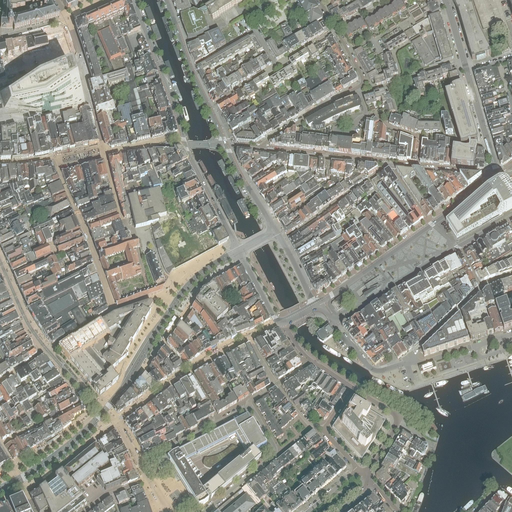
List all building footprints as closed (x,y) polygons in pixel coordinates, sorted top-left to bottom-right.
[(2,0),(2,1),(3,1),(3,2),(2,20),(1,20),(1,28),(10,28),(11,28),(13,28),(12,26),(13,26),(12,21),(11,21),(11,17),(17,17),(17,12),(11,11),(12,9),(17,10),(17,9),(25,7),(24,3),(47,0),(2,0)] [(60,0),(67,11),(77,6),(73,0),(60,0)] [(186,0),(172,0),(173,1),(172,2),(173,3),(174,3),(175,6),(175,7),(174,8),(175,8),(176,8),(178,13),(177,14),(178,15),(180,14),(181,17),(182,17),(192,13),(186,0)] [(219,0),(220,1),(214,5),(213,2),(205,7),(207,11),(208,12),(212,19),(219,15),(238,3),(242,0),(219,0)] [(311,26),(323,19),(319,12),(312,0),(296,0),(300,6),(298,7),(296,8),(295,10),(296,12),(298,12),(299,11),(302,10),(305,17),(306,17),(311,26)] [(368,7),(363,0),(357,0),(358,1),(363,9),(368,7)] [(365,22),(369,30),(374,27),(374,28),(383,23),(383,22),(391,17),(392,18),(397,15),(396,14),(400,11),(401,12),(406,9),(403,4),(401,2),(400,0),(401,1),(365,22)] [(425,0),(429,5),(427,6),(433,16),(440,12),(435,2),(437,1),(436,0),(425,0)] [(471,0),(481,31),(482,34),(511,25),(511,24),(511,7),(511,6),(509,0),(471,0)] [(126,1),(121,3),(124,11),(131,8),(129,2),(128,2),(127,2),(126,1)] [(359,12),(363,9),(358,1),(354,4),(359,12)] [(456,6),(464,33),(479,29),(472,7),(470,2),(469,2),(456,6)] [(15,31),(30,27),(44,23),(60,18),(59,16),(58,15),(52,3),(51,4),(46,7),(45,7),(44,7),(44,8),(45,9),(46,11),(36,14),(35,10),(30,11),(30,12),(28,13),(29,16),(16,20),(12,21),(13,26),(12,26),(13,28),(13,29),(14,31),(15,31)] [(120,20),(123,15),(124,14),(123,13),(124,12),(124,11),(121,3),(114,6),(117,11),(116,12),(116,13),(113,14),(117,24),(120,22),(120,20)] [(143,7),(149,23),(155,21),(149,4),(143,7)] [(354,15),(359,12),(354,4),(349,7),(354,15)] [(408,10),(409,13),(419,7),(417,4),(408,10)] [(331,14),(339,10),(336,5),(332,7),(328,9),(331,14)] [(115,24),(117,24),(113,14),(116,13),(116,12),(117,11),(114,6),(109,9),(113,20),(115,24)] [(349,7),(345,9),(344,9),(349,17),(354,15),(349,7)] [(113,20),(109,9),(102,12),(105,18),(104,18),(105,21),(106,21),(107,22),(111,21),(113,20)] [(349,17),(344,9),(340,12),(344,20),(349,17)] [(414,20),(422,15),(423,14),(420,9),(410,14),(414,20)] [(344,20),(340,12),(339,10),(331,14),(334,20),(335,19),(336,21),(340,19),(341,21),(344,20)] [(192,13),(182,17),(181,17),(181,18),(181,19),(182,26),(183,28),(184,28),(188,39),(190,39),(190,40),(192,40),(192,39),(196,39),(209,32),(206,21),(204,16),(201,15),(205,14),(208,12),(207,11),(204,12),(199,14),(194,12),(192,13)] [(112,25),(111,21),(107,22),(106,21),(105,21),(104,18),(105,18),(102,12),(91,16),(93,22),(94,22),(95,26),(112,71),(113,73),(114,75),(126,71),(126,70),(122,56),(124,56),(125,55),(123,51),(127,49),(122,39),(117,41),(116,38),(118,37),(118,38),(121,37),(118,31),(117,27),(115,28),(113,25),(112,25)] [(128,21),(135,18),(133,12),(124,15),(127,21),(128,21)] [(409,39),(409,40),(414,47),(416,52),(420,59),(423,63),(425,66),(426,67),(443,62),(452,60),(453,59),(452,55),(451,53),(450,49),(449,45),(446,36),(445,31),(442,24),(442,21),(440,15),(430,17),(429,18),(425,20),(424,19),(416,23),(417,25),(412,28),(411,29),(405,33),(409,39)] [(85,25),(86,28),(94,25),(95,26),(94,22),(93,22),(91,16),(82,21),(84,26),(85,25)] [(171,42),(175,41),(165,16),(161,17),(171,42)] [(135,18),(128,21),(127,21),(126,22),(118,25),(120,30),(138,24),(137,21),(135,18)] [(327,29),(329,28),(323,19),(320,21),(322,24),(319,25),(324,33),(328,31),(327,29)] [(344,31),(348,39),(353,36),(352,35),(361,30),(361,31),(366,28),(364,24),(362,20),(362,21),(361,19),(361,20),(343,30),(344,31)] [(74,26),(77,34),(85,31),(87,30),(86,28),(85,25),(84,26),(82,21),(75,23),(76,24),(75,25),(74,26)] [(298,29),(301,34),(307,43),(312,40),(306,31),(304,32),(298,23),(295,25),(298,29)] [(130,33),(140,29),(139,26),(138,24),(120,30),(122,36),(130,33)] [(156,24),(151,26),(156,40),(161,38),(156,24)] [(236,32),(231,24),(227,27),(234,39),(238,36),(236,32)] [(319,25),(318,24),(311,28),(317,37),(324,33),(319,25)] [(286,25),(280,28),(285,38),(282,40),(283,41),(293,36),(286,25)] [(226,27),(223,29),(230,41),(234,39),(227,27),(226,27)] [(317,37),(311,28),(306,31),(312,40),(317,37)] [(223,29),(219,31),(226,43),(230,41),(223,29)] [(464,33),(472,60),(476,59),(477,61),(485,59),(485,56),(491,55),(479,29),(464,33)] [(273,34),(277,41),(284,36),(280,30),(273,34)] [(25,40),(5,44),(11,71),(13,79),(33,73),(52,64),(72,56),(64,33),(64,31),(45,36),(48,47),(50,53),(29,58),(27,51),(25,40)] [(212,34),(198,40),(198,42),(189,45),(188,46),(188,45),(188,47),(189,47),(190,51),(191,54),(190,54),(191,55),(191,56),(194,54),(200,51),(201,50),(202,52),(205,51),(204,49),(202,50),(201,48),(205,46),(206,48),(212,44),(215,50),(226,44),(223,38),(219,31),(212,34)] [(99,51),(101,50),(98,44),(94,32),(93,32),(97,44),(96,44),(99,51)] [(408,40),(407,40),(403,33),(384,44),(389,52),(408,40)] [(307,43),(301,34),(295,37),(300,47),(307,43)] [(79,38),(81,44),(90,41),(88,35),(79,38)] [(33,38),(24,40),(25,40),(27,51),(48,47),(45,36),(33,38)] [(254,36),(249,39),(253,46),(257,53),(260,52),(263,50),(254,36)] [(314,47),(317,53),(323,49),(320,45),(327,41),(331,49),(338,45),(332,36),(321,42),(321,43),(314,47)] [(133,53),(127,37),(124,37),(131,54),(133,53)] [(295,37),(288,41),(294,51),(300,47),(295,37)] [(210,71),(253,46),(249,39),(249,38),(197,68),(198,70),(197,70),(202,81),(207,78),(205,74),(210,71)] [(146,46),(145,43),(144,40),(138,42),(140,48),(146,46)] [(81,44),(83,50),(92,46),(91,45),(90,41),(81,44)] [(267,44),(273,56),(278,53),(272,41),(267,44)] [(294,51),(288,41),(283,44),(289,54),(294,51)] [(162,43),(158,45),(163,60),(167,59),(162,43)] [(178,61),(182,60),(176,44),(172,45),(178,61)] [(216,51),(215,50),(212,44),(206,48),(205,48),(209,55),(216,51)] [(334,55),(341,51),(338,45),(331,49),(334,55)] [(83,51),(84,55),(94,52),(92,46),(83,50),(83,51)] [(142,54),(148,51),(146,46),(140,48),(141,51),(142,54)] [(314,46),(307,51),(312,59),(319,55),(317,53),(314,47),(314,46)] [(357,58),(365,53),(362,49),(366,47),(365,46),(362,48),(354,52),(357,58)] [(277,61),(287,55),(284,49),(278,53),(273,56),(276,59),(277,61)] [(334,55),(331,49),(324,53),(328,58),(334,55)] [(135,69),(152,62),(150,57),(144,59),(142,54),(141,51),(133,54),(134,59),(133,59),(135,63),(137,62),(138,63),(133,65),(134,66),(132,66),(133,68),(134,68),(134,69),(135,69)] [(144,59),(150,57),(151,57),(148,51),(142,54),(144,59)] [(194,54),(198,61),(203,58),(200,54),(201,53),(200,51),(194,54)] [(337,60),(344,56),(341,51),(334,55),(337,60)] [(84,55),(86,60),(95,57),(94,52),(84,55)] [(111,71),(102,52),(100,53),(107,71),(105,72),(106,76),(113,73),(112,71),(111,71)] [(252,52),(246,55),(250,63),(256,74),(261,71),(256,62),(253,57),(254,56),(257,55),(255,52),(253,53),(252,52)] [(260,59),(266,68),(271,64),(272,64),(271,64),(270,62),(268,60),(269,59),(268,59),(267,57),(264,58),(260,52),(257,53),(260,59)] [(357,58),(360,63),(368,59),(365,53),(357,58)] [(396,69),(393,61),(391,54),(384,56),(383,54),(380,55),(381,57),(383,56),(386,67),(387,67),(388,71),(396,69)] [(125,55),(124,56),(122,56),(126,70),(131,68),(128,55),(125,56),(125,55)] [(245,67),(251,77),(256,74),(250,63),(246,55),(245,56),(250,63),(245,67)] [(334,55),(328,58),(331,64),(337,60),(334,55)] [(340,66),(347,62),(344,56),(337,60),(340,66)] [(86,60),(87,65),(97,62),(95,57),(86,60)] [(234,76),(240,84),(247,79),(241,69),(238,65),(242,63),(240,59),(232,64),(235,68),(234,68),(231,64),(227,67),(229,71),(230,70),(231,73),(235,71),(237,75),(234,76)] [(266,68),(260,59),(256,62),(261,71),(266,68)] [(364,69),(371,65),(368,59),(360,63),(364,69)] [(169,60),(164,62),(170,78),(175,77),(169,60)] [(337,60),(331,64),(334,69),(340,66),(337,60)] [(87,65),(89,71),(99,68),(97,62),(87,65)] [(137,73),(154,67),(152,62),(135,69),(136,72),(137,72),(137,73)] [(343,71),(350,67),(347,62),(340,66),(343,71)] [(186,82),(190,81),(183,63),(179,64),(183,74),(186,82)] [(374,70),(371,65),(364,69),(367,75),(374,70)] [(292,66),(288,69),(285,71),(290,78),(293,76),(297,83),(301,81),(304,79),(302,74),(298,76),(297,74),(292,66),(292,67),(292,66)] [(334,69),(337,75),(343,71),(340,66),(334,69)] [(245,67),(241,69),(247,79),(251,77),(245,67),(244,67),(245,67)] [(457,72),(456,72),(455,70),(452,71),(451,67),(450,67),(419,75),(420,76),(417,77),(418,80),(415,81),(414,82),(417,92),(424,89),(423,85),(428,83),(428,82),(443,78),(443,77),(448,75),(449,81),(450,80),(459,78),(457,72)] [(100,73),(99,68),(89,71),(91,76),(100,73)] [(129,82),(135,81),(131,68),(126,70),(126,71),(129,82)] [(145,75),(146,78),(156,74),(154,68),(135,75),(136,78),(145,75)] [(491,68),(486,69),(489,79),(491,86),(503,83),(502,80),(495,82),(491,69),(491,68)] [(396,75),(397,74),(396,69),(388,71),(383,73),(384,75),(378,77),(374,80),(375,85),(376,86),(392,81),(391,80),(394,79),(393,76),(396,75)] [(222,84),(227,92),(231,89),(226,81),(224,76),(226,75),(224,72),(223,72),(222,70),(217,73),(218,75),(217,75),(219,79),(222,84)] [(374,70),(367,75),(370,81),(371,80),(371,82),(374,80),(378,77),(378,76),(379,76),(376,70),(375,71),(374,70)] [(5,76),(0,77),(0,83),(10,81),(13,79),(11,71),(4,72),(5,76)] [(88,83),(91,95),(93,94),(99,93),(107,91),(105,83),(107,83),(108,86),(124,81),(125,84),(129,82),(126,71),(114,75),(102,79),(92,82),(92,81),(88,83)] [(213,84),(215,83),(216,82),(215,81),(217,80),(214,76),(213,76),(210,71),(205,74),(207,78),(208,77),(208,79),(203,82),(206,88),(213,84)] [(282,73),(286,81),(290,78),(285,71),(282,73)] [(343,71),(337,75),(341,82),(344,80),(342,76),(345,75),(343,71)] [(322,72),(317,75),(331,97),(335,94),(329,84),(327,80),(322,72)] [(352,84),(358,80),(353,72),(348,75),(350,78),(340,84),(343,89),(352,84)] [(92,82),(102,79),(100,73),(91,76),(92,81),(92,82)] [(276,76),(281,84),(286,81),(282,73),(276,76)] [(157,74),(156,74),(146,78),(144,78),(146,83),(147,85),(153,83),(154,85),(160,83),(157,74)] [(331,97),(317,75),(313,77),(326,100),(331,97)] [(234,76),(230,79),(236,87),(240,84),(234,76)] [(269,80),(269,81),(274,88),(281,84),(276,76),(269,80)] [(26,81),(0,92),(5,108),(14,109),(28,111),(45,114),(86,105),(80,82),(38,77),(26,81)] [(326,100),(313,77),(308,80),(321,103),(326,100)] [(218,87),(223,94),(227,92),(222,84),(219,79),(217,80),(215,81),(216,82),(215,83),(218,87)] [(231,89),(236,87),(230,79),(226,81),(231,89)] [(321,103),(308,80),(304,83),(311,95),(316,105),(321,103)] [(133,117),(133,119),(145,116),(146,116),(151,115),(151,112),(146,99),(151,97),(151,96),(158,94),(157,90),(158,89),(159,89),(160,88),(160,87),(161,86),(160,86),(159,87),(158,84),(160,84),(159,83),(160,83),(154,85),(154,86),(148,88),(148,87),(138,90),(135,81),(129,82),(125,84),(124,84),(130,107),(131,111),(133,117)] [(176,81),(171,83),(177,99),(182,97),(176,81)] [(479,90),(486,88),(485,82),(477,84),(479,90)] [(216,91),(215,92),(219,99),(224,95),(223,94),(218,87),(215,83),(213,84),(216,91)] [(259,92),(257,88),(254,83),(249,86),(255,95),(257,93),(262,101),(263,101),(265,100),(263,98),(259,92)] [(304,83),(298,87),(298,88),(310,109),(311,109),(316,106),(316,105),(311,95),(304,83)] [(216,91),(213,84),(206,88),(210,94),(215,92),(216,91)] [(469,110),(461,85),(454,87),(450,90),(450,91),(445,93),(452,116),(452,115),(453,117),(453,118),(460,143),(467,144),(469,144),(470,143),(478,141),(469,112),(468,113),(468,111),(469,110)] [(243,89),(249,98),(250,100),(256,96),(255,95),(249,86),(243,89)] [(479,90),(480,96),(495,91),(494,88),(491,89),(490,86),(486,88),(479,90)] [(298,88),(293,91),(294,93),(305,112),(310,109),(298,88)] [(195,106),(199,104),(193,89),(189,91),(195,106)] [(240,91),(245,100),(249,98),(243,89),(240,91)] [(425,89),(424,89),(417,92),(418,97),(427,95),(425,89)] [(480,96),(482,101),(506,94),(497,96),(496,94),(505,91),(504,89),(495,91),(480,96)] [(272,92),(263,98),(265,100),(276,93),(274,90),(271,91),(272,92)] [(384,104),(384,106),(393,103),(390,96),(389,94),(386,95),(385,91),(383,90),(374,93),(376,101),(381,99),(383,105),(384,104)] [(107,98),(109,97),(107,91),(99,93),(93,94),(93,96),(91,96),(93,102),(107,98)] [(246,105),(247,104),(245,100),(240,91),(235,94),(240,102),(243,101),(246,105)] [(294,93),(293,91),(286,95),(280,99),(277,95),(255,108),(257,112),(254,114),(266,135),(267,135),(272,132),(265,121),(266,120),(265,117),(267,115),(268,116),(269,116),(270,119),(269,120),(270,123),(276,120),(280,127),(286,123),(283,119),(278,112),(276,108),(278,107),(281,112),(292,106),(287,97),(294,93)] [(219,99),(215,92),(210,94),(212,97),(210,98),(212,103),(219,99)] [(151,96),(151,97),(152,97),(152,98),(153,98),(153,100),(156,106),(166,102),(163,93),(163,94),(162,94),(161,93),(158,94),(151,96)] [(294,93),(287,97),(292,106),(299,116),(305,112),(294,93)] [(240,102),(235,94),(231,97),(227,99),(231,105),(232,106),(233,106),(233,107),(236,105),(237,106),(241,104),(240,102)] [(482,101),(484,107),(508,100),(506,94),(482,101)] [(109,97),(107,98),(93,102),(95,109),(113,104),(113,101),(110,102),(109,97)] [(363,110),(359,98),(351,101),(345,103),(350,115),(355,113),(363,110)] [(231,105),(227,99),(223,102),(229,111),(230,112),(234,109),(232,106),(231,105)] [(509,104),(508,100),(484,107),(486,115),(508,108),(507,104),(509,104)] [(159,113),(164,112),(170,110),(169,108),(166,102),(156,106),(159,113)] [(223,102),(217,106),(219,109),(220,109),(223,114),(229,111),(223,102)] [(350,115),(345,103),(343,104),(337,106),(332,109),(337,121),(342,118),(349,116),(350,115)] [(95,109),(97,117),(99,117),(98,114),(110,111),(115,110),(113,104),(95,109)] [(186,104),(180,106),(184,121),(191,120),(186,104)] [(240,115),(250,109),(247,104),(246,105),(235,111),(234,109),(230,112),(229,111),(223,114),(227,122),(238,116),(240,115)] [(281,112),(287,122),(299,116),(292,106),(281,112)] [(130,107),(118,110),(119,114),(121,113),(122,120),(121,120),(121,122),(114,124),(115,131),(123,129),(123,127),(126,126),(126,127),(132,126),(132,125),(132,124),(131,124),(130,120),(133,119),(133,117),(131,118),(129,111),(131,111),(130,107)] [(200,108),(195,110),(200,122),(205,121),(200,108)] [(257,112),(255,108),(247,113),(236,119),(234,120),(227,123),(230,128),(249,117),(254,114),(257,112)] [(486,115),(488,122),(510,116),(508,108),(486,115)] [(83,125),(85,131),(94,129),(89,109),(87,110),(84,111),(80,112),(83,125)] [(329,124),(333,123),(336,121),(337,121),(332,109),(329,110),(323,113),(318,115),(325,127),(329,124)] [(159,120),(161,125),(166,123),(166,122),(173,120),(170,110),(164,112),(159,113),(158,113),(159,120)] [(110,129),(114,128),(110,111),(98,114),(99,117),(97,117),(101,132),(103,132),(110,129)] [(70,129),(75,148),(82,146),(78,127),(74,113),(74,112),(66,114),(67,116),(70,129)] [(262,139),(267,136),(266,135),(254,114),(249,117),(252,122),(262,139)] [(325,127),(318,115),(316,116),(310,120),(306,122),(309,128),(310,127),(313,129),(317,129),(323,128),(325,127)] [(403,118),(392,115),(389,124),(400,127),(403,118)] [(451,126),(449,118),(448,115),(445,115),(443,115),(442,115),(442,119),(443,119),(444,122),(444,123),(445,129),(445,130),(446,133),(453,133),(451,127),(451,126)] [(505,126),(505,127),(509,126),(511,124),(511,115),(510,116),(488,122),(491,130),(505,126)] [(69,149),(75,148),(70,129),(67,116),(62,117),(64,123),(65,128),(69,147),(69,149)] [(133,119),(130,120),(131,124),(132,124),(132,125),(133,125),(134,128),(133,128),(134,130),(137,142),(142,141),(150,139),(149,138),(149,137),(146,124),(147,123),(146,116),(145,116),(133,119)] [(414,133),(417,123),(409,119),(410,118),(404,116),(403,118),(400,127),(414,133)] [(62,151),(61,149),(59,140),(57,140),(56,137),(56,136),(57,136),(56,127),(55,123),(56,123),(54,117),(46,119),(45,120),(46,124),(48,133),(49,136),(53,153),(62,151)] [(57,129),(59,138),(59,140),(61,149),(62,149),(62,151),(69,149),(69,147),(65,128),(63,128),(61,120),(61,119),(60,118),(59,117),(57,118),(56,119),(56,120),(56,121),(55,122),(56,123),(57,129)] [(233,134),(247,126),(246,125),(252,122),(249,117),(230,128),(233,134)] [(43,135),(44,134),(48,133),(46,124),(45,120),(45,119),(40,121),(41,127),(43,135)] [(361,139),(361,141),(360,144),(360,149),(372,150),(373,141),(374,133),(373,133),(373,128),(375,128),(375,125),(379,123),(376,119),(373,119),(370,121),(367,121),(365,139),(364,139),(363,139),(363,140),(361,139)] [(32,122),(27,124),(29,133),(34,131),(36,131),(35,128),(41,127),(40,121),(38,121),(38,120),(33,121),(33,122),(34,127),(33,127),(32,122)] [(162,134),(163,134),(161,125),(159,120),(147,123),(151,137),(152,138),(163,136),(162,134)] [(166,122),(166,123),(169,132),(170,134),(177,132),(174,123),(173,120),(166,122)] [(273,131),(280,127),(276,120),(270,123),(269,124),(273,131)] [(262,139),(252,122),(246,125),(247,126),(250,131),(251,133),(246,133),(246,136),(242,135),(236,139),(237,142),(239,142),(240,142),(254,144),(262,139)] [(419,124),(417,123),(414,133),(440,133),(440,124),(439,122),(436,122),(436,124),(419,124)] [(166,123),(161,125),(163,134),(164,135),(169,134),(169,132),(166,123)] [(0,146),(0,147),(1,160),(1,161),(10,160),(10,159),(12,159),(21,158),(21,157),(21,155),(20,153),(19,148),(19,145),(18,140),(16,126),(8,128),(0,129),(0,146)] [(137,142),(134,130),(131,131),(130,126),(126,127),(129,138),(130,142),(130,144),(137,142)] [(233,134),(236,139),(242,135),(250,131),(247,126),(233,134)] [(491,131),(492,137),(504,134),(504,133),(511,131),(509,126),(505,127),(502,128),(491,131)] [(35,128),(36,131),(35,131),(41,154),(43,154),(48,154),(44,138),(44,134),(43,135),(41,127),(35,128)] [(88,145),(84,127),(78,129),(82,146),(88,145)] [(97,142),(94,129),(85,131),(88,145),(97,143),(97,142)] [(103,132),(101,132),(102,137),(103,139),(104,141),(105,145),(109,144),(113,143),(113,142),(114,141),(110,129),(103,132)] [(40,154),(41,154),(35,131),(34,131),(29,133),(35,157),(36,156),(40,154)] [(329,152),(329,145),(330,138),(331,132),(328,131),(327,138),(323,137),(323,143),(322,151),(329,152)] [(511,131),(504,133),(504,134),(492,137),(494,142),(501,140),(507,139),(511,136),(511,135),(511,136),(511,131)] [(113,143),(109,144),(110,148),(111,148),(114,147),(122,145),(126,144),(127,144),(126,143),(124,136),(123,136),(122,132),(118,133),(119,136),(115,137),(115,141),(114,141),(113,142),(113,143)] [(285,135),(284,135),(283,136),(282,136),(282,137),(281,137),(280,138),(279,139),(279,138),(278,139),(278,143),(278,146),(283,147),(284,139),(290,140),(291,132),(285,135)] [(443,165),(449,166),(451,152),(448,152),(448,149),(451,148),(453,135),(446,133),(443,139),(446,140),(445,151),(443,165)] [(296,135),(295,140),(295,148),(301,149),(303,135),(300,134),(300,135),(296,135)] [(303,135),(301,149),(308,149),(309,136),(303,135)] [(413,144),(413,140),(401,135),(399,145),(399,147),(408,148),(407,151),(406,161),(411,161),(412,155),(412,148),(412,146),(413,144)] [(315,150),(316,140),(316,136),(309,136),(308,149),(315,150)] [(329,145),(352,148),(353,143),(360,144),(361,141),(360,141),(360,140),(358,139),(356,138),(353,139),(352,140),(352,141),(330,138),(329,145)] [(422,141),(422,142),(421,149),(427,150),(427,156),(426,163),(433,164),(434,150),(439,150),(445,151),(446,140),(443,139),(439,138),(435,138),(435,139),(435,143),(422,141)] [(21,159),(28,158),(27,154),(26,147),(25,143),(25,139),(18,140),(19,145),(19,148),(20,153),(21,155),(21,157),(21,158),(21,159)] [(284,139),(283,147),(295,148),(295,140),(290,140),(284,139)] [(507,140),(507,139),(501,140),(503,150),(510,161),(511,159),(511,151),(509,146),(507,140)] [(494,142),(496,149),(500,165),(503,166),(510,161),(503,150),(501,140),(494,142)] [(379,145),(379,142),(373,141),(372,150),(371,157),(383,158),(384,148),(380,148),(380,145),(379,145)] [(471,146),(470,143),(469,144),(470,146),(469,150),(466,150),(463,150),(460,149),(453,148),(451,166),(474,168),(475,159),(476,146),(472,146),(471,146)] [(351,154),(352,148),(329,145),(329,152),(351,154)] [(389,159),(396,160),(398,148),(394,147),(391,147),(390,148),(389,159)] [(371,157),(372,150),(360,149),(352,148),(351,154),(371,157)] [(407,151),(399,150),(398,149),(397,160),(402,160),(406,161),(407,151)] [(475,159),(485,160),(484,150),(477,149),(475,159)] [(152,165),(155,174),(156,175),(160,174),(159,172),(162,171),(162,170),(160,165),(159,165),(155,167),(154,164),(158,163),(153,151),(147,153),(152,165)] [(165,158),(162,151),(155,151),(159,161),(160,165),(162,170),(165,168),(167,172),(171,170),(165,158)] [(174,169),(175,168),(176,167),(168,151),(162,151),(165,158),(171,170),(174,169)] [(180,165),(173,151),(168,151),(176,167),(180,165)] [(173,151),(180,165),(186,162),(181,152),(173,151)] [(149,163),(146,153),(139,154),(144,167),(145,170),(148,179),(149,179),(153,189),(159,188),(161,188),(159,183),(158,184),(149,163)] [(261,154),(253,153),(252,158),(252,160),(255,160),(257,163),(262,161),(260,160),(261,154)] [(135,163),(133,154),(126,155),(127,165),(128,167),(129,167),(131,175),(138,173),(137,170),(135,163)] [(144,167),(139,154),(133,154),(135,163),(137,170),(138,173),(139,177),(135,179),(136,183),(141,182),(144,191),(153,189),(149,179),(148,179),(145,170),(144,167)] [(267,169),(278,162),(278,156),(261,154),(260,160),(262,161),(262,162),(267,169)] [(122,164),(120,156),(120,155),(113,157),(108,158),(110,166),(112,166),(118,164),(122,164)] [(127,165),(126,155),(121,156),(123,166),(124,167),(128,183),(134,182),(131,175),(129,167),(128,167),(127,165)] [(273,168),(275,172),(283,167),(287,165),(288,165),(289,158),(278,156),(278,162),(277,165),(273,168)] [(297,173),(299,179),(301,178),(305,183),(309,180),(305,176),(306,175),(303,170),(303,166),(301,165),(302,159),(295,159),(294,173),(297,173)] [(309,180),(312,178),(308,173),(308,170),(309,160),(302,159),(301,165),(303,166),(303,170),(306,175),(305,176),(309,180)] [(475,159),(474,168),(483,170),(485,160),(475,159)] [(95,165),(99,180),(101,186),(107,185),(108,183),(107,178),(103,163),(102,160),(95,162),(95,165)] [(225,176),(229,174),(222,160),(218,162),(225,176)] [(244,170),(245,170),(252,166),(257,164),(255,162),(252,164),(249,160),(248,160),(240,164),(244,170)] [(202,161),(199,163),(206,175),(209,174),(202,161)] [(191,170),(186,162),(180,165),(176,167),(175,168),(174,169),(175,172),(172,174),(174,179),(182,175),(182,174),(191,170)] [(54,170),(52,163),(42,165),(43,167),(43,170),(44,181),(45,187),(50,185),(59,182),(57,177),(56,174),(54,170)] [(337,177),(338,163),(332,163),(331,173),(330,181),(333,185),(337,183),(339,183),(339,179),(336,179),(333,178),(334,177),(336,177),(337,177)] [(345,179),(346,164),(338,163),(337,177),(336,177),(336,179),(339,179),(339,183),(340,183),(342,179),(345,179)] [(118,164),(112,166),(110,166),(115,186),(124,218),(125,219),(130,218),(128,210),(129,210),(127,206),(125,196),(122,183),(123,181),(122,178),(122,179),(121,174),(124,173),(123,170),(120,171),(119,168),(118,164)] [(257,164),(252,166),(245,170),(248,175),(256,170),(259,175),(263,172),(260,167),(259,167),(257,164)] [(353,165),(346,164),(345,179),(344,182),(349,179),(352,178),(351,177),(351,178),(350,177),(353,170),(353,165)] [(43,170),(43,167),(42,167),(42,165),(34,166),(35,177),(36,177),(37,182),(36,182),(37,190),(44,188),(45,190),(48,189),(60,184),(59,182),(50,185),(45,187),(44,181),(43,170)] [(86,191),(87,198),(89,203),(97,201),(97,200),(104,198),(102,194),(102,190),(101,186),(99,180),(95,165),(87,167),(90,179),(91,179),(93,186),(94,189),(86,191)] [(365,173),(366,166),(355,165),(354,170),(351,177),(352,178),(354,176),(357,174),(360,175),(361,176),(365,173)] [(27,167),(27,169),(29,181),(30,193),(37,190),(36,182),(34,182),(34,178),(35,178),(35,177),(34,178),(33,166),(27,167)] [(378,171),(377,168),(366,166),(365,173),(361,176),(363,180),(367,178),(375,172),(376,172),(377,171),(378,171)] [(29,181),(27,169),(27,167),(21,168),(21,170),(22,178),(24,189),(24,195),(29,193),(30,193),(29,181)] [(90,179),(87,167),(81,168),(84,182),(85,187),(93,186),(91,179),(90,179)] [(286,173),(283,167),(275,172),(279,177),(286,173)] [(0,191),(2,196),(9,193),(7,187),(8,186),(6,169),(6,168),(0,168),(1,182),(1,185),(0,185),(0,191)] [(10,204),(11,206),(12,209),(21,206),(18,197),(24,195),(24,189),(18,190),(16,179),(17,179),(14,168),(7,168),(7,169),(6,169),(8,186),(7,187),(9,193),(12,200),(13,200),(14,202),(10,204)] [(80,168),(74,170),(77,181),(78,184),(83,182),(80,168)] [(265,178),(275,172),(273,168),(268,172),(263,175),(265,178)] [(409,179),(403,170),(396,169),(404,182),(409,179)] [(68,171),(71,181),(72,182),(77,181),(74,170),(68,171)] [(195,179),(191,170),(182,174),(182,175),(182,176),(178,178),(180,181),(184,179),(186,183),(195,179)] [(252,180),(259,175),(256,170),(248,175),(249,177),(252,180)] [(384,172),(389,179),(393,176),(391,171),(390,171),(390,170),(389,170),(388,170),(387,170),(387,171),(384,172)] [(405,170),(403,170),(409,179),(415,175),(415,176),(415,175),(412,171),(405,171),(405,170)] [(64,179),(66,183),(71,181),(68,171),(61,173),(64,179)] [(428,194),(434,190),(422,172),(412,171),(415,175),(425,189),(428,194)] [(279,177),(275,172),(265,178),(255,185),(258,190),(264,187),(271,183),(272,184),(274,183),(273,181),(279,177)] [(389,179),(384,172),(377,177),(378,178),(382,184),(383,182),(384,183),(386,182),(385,181),(389,179)] [(439,181),(435,174),(427,173),(434,185),(439,181)] [(363,180),(361,176),(360,175),(357,174),(354,176),(358,183),(363,180)] [(442,185),(447,182),(442,175),(435,174),(439,181),(442,185)] [(255,185),(265,178),(263,175),(254,181),(254,182),(254,183),(255,185)] [(230,176),(227,177),(237,196),(240,194),(230,176)] [(354,176),(352,178),(349,179),(354,187),(358,183),(354,176)] [(398,183),(393,176),(389,179),(385,181),(386,182),(384,183),(389,190),(399,183),(398,183)] [(468,188),(482,178),(460,176),(462,179),(465,183),(468,188)] [(211,177),(207,179),(212,188),(216,186),(211,177)] [(305,183),(301,178),(299,179),(292,184),(296,189),(305,183)] [(382,184),(378,178),(372,182),(371,183),(376,189),(382,184)] [(463,191),(457,182),(454,178),(449,181),(458,195),(463,191)] [(184,189),(175,193),(178,198),(186,194),(200,188),(195,179),(186,183),(182,184),(184,189)] [(316,182),(314,179),(299,189),(298,191),(270,209),(274,215),(285,207),(290,204),(295,200),(302,196),(304,199),(320,188),(318,185),(316,182)] [(354,187),(349,179),(344,182),(349,190),(353,187),(354,187)] [(408,187),(413,184),(409,179),(404,182),(408,187)] [(468,188),(465,183),(462,179),(457,182),(463,191),(468,188)] [(69,190),(74,188),(72,182),(71,181),(66,183),(68,189),(69,190)] [(262,197),(265,201),(288,186),(285,181),(275,188),(262,197)] [(439,181),(434,185),(438,190),(443,187),(442,185),(439,181)] [(456,196),(458,195),(449,181),(447,182),(442,185),(443,187),(451,200),(456,196)] [(344,182),(335,189),(340,196),(349,190),(344,182)] [(389,190),(384,183),(383,182),(382,184),(376,189),(386,200),(394,210),(398,206),(400,207),(407,202),(406,200),(409,197),(399,183),(389,190)] [(102,194),(104,198),(104,199),(110,198),(112,197),(111,192),(108,183),(107,185),(101,186),(102,190),(102,194)] [(264,187),(258,190),(261,196),(271,189),(270,188),(273,186),(272,184),(271,183),(264,187)] [(360,189),(359,189),(366,199),(371,195),(370,194),(375,190),(369,183),(364,186),(364,187),(361,190),(360,189)] [(446,222),(457,239),(511,208),(511,190),(510,187),(509,186),(508,186),(507,185),(506,184),(505,184),(504,184),(503,183),(501,184),(500,184),(499,184),(498,185),(446,222)] [(29,193),(24,195),(18,197),(21,206),(22,209),(24,209),(26,214),(27,217),(31,215),(40,211),(47,208),(51,207),(49,202),(52,198),(62,195),(64,194),(63,194),(62,194),(62,193),(63,193),(60,184),(48,189),(45,190),(39,193),(40,195),(31,199),(29,193)] [(270,208),(296,189),(292,184),(288,186),(265,201),(270,208)] [(416,189),(413,184),(408,187),(411,192),(416,189)] [(442,197),(440,198),(444,205),(445,204),(451,200),(443,187),(438,190),(442,197)] [(80,193),(76,194),(74,188),(69,190),(72,196),(75,202),(82,199),(80,193)] [(178,198),(176,199),(179,205),(181,204),(185,203),(189,201),(192,200),(204,195),(200,189),(186,195),(178,199),(178,198)] [(222,189),(216,192),(236,230),(242,227),(240,224),(227,197),(222,189)] [(335,199),(340,196),(335,189),(329,193),(327,191),(325,193),(331,202),(335,199)] [(363,202),(365,200),(366,199),(359,189),(355,192),(362,201),(363,201),(363,202)] [(127,198),(137,236),(145,254),(158,251),(159,255),(160,260),(162,265),(164,270),(165,272),(166,274),(167,275),(169,276),(171,272),(172,271),(161,250),(151,228),(153,227),(152,224),(157,223),(156,218),(166,216),(165,211),(159,190),(127,198)] [(415,199),(421,195),(417,190),(412,193),(415,199)] [(425,201),(433,212),(434,212),(444,204),(444,205),(440,198),(439,198),(434,190),(428,194),(430,197),(425,200),(425,201)] [(352,194),(359,204),(361,203),(360,202),(362,201),(355,192),(353,193),(352,194),(352,193),(352,194)] [(12,200),(9,193),(2,196),(0,196),(0,204),(9,201),(12,200)] [(325,193),(317,199),(323,208),(326,205),(326,206),(329,204),(328,204),(331,202),(325,193)] [(54,205),(66,200),(64,194),(62,195),(52,198),(49,202),(51,207),(54,205)] [(360,206),(359,204),(352,194),(351,195),(348,196),(354,204),(355,203),(359,207),(360,206)] [(378,194),(375,197),(370,200),(372,203),(374,201),(380,197),(378,194)] [(192,200),(189,201),(185,203),(191,215),(197,212),(195,207),(197,207),(199,211),(209,206),(204,195),(192,200),(194,203),(193,204),(192,200)] [(419,205),(420,205),(425,201),(425,200),(424,201),(421,195),(415,199),(419,205)] [(356,209),(357,209),(357,208),(354,204),(348,196),(345,199),(350,206),(351,205),(353,208),(354,207),(356,209)] [(414,214),(420,222),(423,219),(418,211),(409,197),(406,200),(407,202),(414,214)] [(90,204),(89,203),(87,198),(82,200),(75,202),(78,209),(90,204)] [(97,200),(97,201),(98,204),(100,212),(107,209),(104,199),(104,198),(97,200)] [(110,198),(104,199),(107,209),(113,207),(112,207),(114,207),(112,198),(110,198)] [(307,208),(313,216),(318,213),(317,211),(323,208),(317,199),(310,204),(311,204),(307,208)] [(339,205),(337,207),(341,212),(343,215),(347,212),(346,210),(351,207),(352,209),(353,208),(351,205),(350,206),(345,199),(340,203),(338,204),(339,205)] [(47,209),(47,208),(40,211),(44,219),(51,216),(52,215),(52,216),(53,215),(69,208),(66,200),(54,205),(55,206),(47,209)] [(357,208),(357,209),(361,214),(366,209),(368,212),(372,209),(370,206),(369,206),(365,200),(363,202),(364,202),(362,203),(363,205),(360,206),(359,207),(357,208)] [(433,212),(425,201),(420,205),(427,216),(433,212)] [(414,226),(420,222),(414,214),(407,202),(400,207),(405,215),(414,226)] [(372,209),(375,213),(376,215),(381,211),(379,209),(377,207),(375,205),(374,203),(373,204),(374,204),(373,205),(373,204),(370,206),(372,209)] [(100,212),(98,204),(95,205),(95,206),(91,208),(90,208),(93,214),(83,218),(86,225),(96,221),(104,218),(117,214),(115,207),(113,207),(107,209),(100,212)] [(186,217),(189,216),(183,204),(181,206),(186,217)] [(379,209),(381,211),(385,217),(388,215),(393,212),(386,204),(379,209)] [(279,218),(294,209),(291,205),(285,208),(285,207),(274,215),(277,220),(279,218)] [(11,206),(0,209),(0,215),(2,215),(2,214),(11,210),(12,209),(11,206)] [(331,219),(341,212),(337,207),(336,206),(335,207),(329,212),(328,211),(327,212),(331,219)] [(401,218),(409,229),(414,226),(405,215),(400,207),(398,206),(394,210),(401,218)] [(83,218),(93,214),(90,208),(91,208),(91,207),(80,211),(83,218)] [(184,219),(188,227),(192,234),(195,232),(198,236),(207,231),(206,230),(209,229),(207,225),(217,220),(213,214),(212,212),(210,207),(209,207),(197,212),(191,215),(189,216),(192,221),(190,223),(187,217),(186,218),(184,219)] [(241,210),(249,225),(254,222),(247,207),(241,210)] [(294,209),(279,218),(279,219),(277,220),(280,225),(298,213),(295,208),(294,209)] [(299,214),(298,215),(303,223),(313,216),(307,208),(299,214)] [(11,210),(2,214),(2,215),(0,215),(0,220),(0,221),(13,215),(11,210)] [(50,220),(53,226),(73,217),(74,217),(71,210),(70,211),(50,220)] [(385,217),(381,211),(376,215),(381,221),(383,224),(385,226),(388,230),(393,236),(395,239),(400,235),(401,235),(385,217)] [(322,216),(328,225),(332,222),(330,219),(331,219),(327,212),(322,216)] [(4,221),(5,224),(18,218),(15,213),(13,215),(0,221),(1,222),(4,221)] [(280,225),(283,230),(291,225),(290,222),(291,221),(296,218),(295,217),(298,215),(299,214),(298,213),(280,225)] [(376,221),(369,213),(365,213),(362,216),(366,220),(371,225),(376,221)] [(0,233),(21,223),(22,224),(25,223),(29,221),(27,217),(26,214),(5,224),(3,225),(0,226),(0,233)] [(291,225),(283,230),(287,235),(291,232),(293,230),(295,229),(299,226),(303,223),(298,215),(295,217),(296,218),(291,221),(293,223),(291,225)] [(385,217),(401,235),(408,230),(397,217),(392,220),(388,215),(385,217)] [(100,230),(110,226),(120,223),(117,216),(98,223),(100,230)] [(328,225),(322,216),(314,221),(319,228),(318,229),(322,234),(330,229),(327,225),(328,225)] [(60,238),(65,236),(80,231),(75,219),(74,219),(58,226),(58,227),(55,228),(54,228),(53,226),(50,220),(32,228),(32,230),(33,231),(35,236),(41,234),(47,231),(52,229),(54,230),(55,230),(55,232),(59,231),(60,233),(59,234),(60,238)] [(209,229),(210,230),(219,225),(217,220),(207,225),(209,229)] [(379,247),(381,249),(388,244),(371,225),(366,220),(364,221),(360,224),(369,234),(379,247)] [(318,229),(319,228),(314,221),(304,228),(309,235),(310,234),(315,230),(318,229)] [(371,225),(388,244),(393,240),(376,221),(371,225)] [(21,223),(0,233),(0,245),(1,245),(2,245),(23,235),(27,233),(29,232),(25,223),(22,224),(21,223)] [(100,230),(98,223),(87,227),(90,233),(92,233),(100,230)] [(120,244),(121,244),(131,240),(129,233),(124,235),(123,233),(124,233),(120,223),(110,226),(114,235),(116,234),(120,244)] [(210,230),(212,235),(222,230),(219,225),(210,230)] [(368,236),(363,230),(359,225),(355,228),(359,234),(361,233),(365,239),(363,241),(373,255),(379,251),(373,243),(368,236)] [(113,239),(115,246),(120,244),(116,234),(114,235),(110,226),(100,230),(92,233),(90,233),(94,244),(104,241),(104,240),(114,237),(114,239),(113,239)] [(509,236),(511,240),(511,236),(511,234),(511,233),(511,232),(508,226),(503,229),(508,236),(509,236)] [(338,227),(332,231),(336,237),(342,233),(338,227)] [(304,228),(296,234),(302,240),(309,235),(304,228)] [(373,255),(363,241),(365,239),(361,233),(359,234),(355,228),(351,232),(347,234),(351,240),(354,237),(358,243),(368,259),(373,255)] [(499,232),(503,239),(507,237),(511,242),(511,241),(511,240),(509,236),(508,236),(503,229),(499,232)] [(227,239),(222,230),(212,235),(218,246),(226,241),(227,239)] [(319,236),(315,230),(310,234),(314,240),(319,236)] [(47,231),(41,234),(45,245),(52,242),(51,238),(53,237),(52,233),(49,234),(47,231)] [(82,237),(80,231),(65,236),(60,238),(54,241),(56,248),(82,237)] [(303,249),(297,253),(300,259),(301,259),(303,257),(306,256),(323,245),(329,241),(336,237),(332,231),(328,234),(325,236),(319,239),(316,242),(309,246),(303,249)] [(487,240),(498,259),(505,254),(501,247),(506,243),(503,239),(499,232),(495,234),(496,235),(487,240)] [(0,245),(0,246),(2,251),(4,250),(29,238),(27,233),(23,235),(2,245),(0,245)] [(46,246),(45,245),(41,234),(35,236),(35,237),(40,248),(46,246)] [(302,240),(296,234),(289,239),(293,246),(302,240)] [(302,240),(293,246),(296,252),(304,247),(309,243),(314,240),(310,234),(309,235),(302,240)] [(351,240),(347,234),(346,235),(343,237),(347,244),(341,248),(344,253),(352,248),(358,244),(357,243),(358,243),(354,237),(351,240)] [(85,243),(82,237),(56,248),(58,253),(60,253),(65,251),(77,247),(85,243)] [(342,237),(338,240),(334,243),(330,245),(335,252),(341,248),(347,244),(343,237),(342,237)] [(23,248),(26,256),(31,254),(30,253),(35,251),(37,250),(32,239),(20,244),(23,248)] [(94,244),(97,252),(115,246),(113,239),(110,241),(111,245),(106,247),(104,241),(94,244)] [(113,296),(117,307),(139,299),(140,299),(140,298),(141,298),(143,298),(143,297),(146,296),(146,297),(147,296),(148,295),(149,297),(151,296),(150,295),(152,294),(152,296),(154,295),(154,294),(155,293),(156,294),(158,294),(158,292),(162,291),(162,290),(163,291),(167,281),(168,280),(168,279),(168,278),(162,275),(158,262),(155,253),(146,256),(155,284),(155,285),(120,297),(112,277),(115,276),(117,282),(141,275),(136,249),(138,248),(140,247),(137,239),(135,239),(131,240),(121,244),(124,252),(127,264),(110,270),(105,258),(100,260),(103,270),(104,270),(105,272),(104,272),(105,273),(104,273),(105,273),(113,296)] [(481,242),(493,261),(498,259),(487,240),(486,239),(481,242)] [(477,245),(483,255),(490,264),(494,262),(493,261),(481,242),(477,245)] [(501,247),(505,254),(511,251),(507,246),(506,243),(501,247)] [(20,244),(4,251),(2,252),(5,257),(6,256),(23,248),(20,244)] [(121,244),(120,244),(115,246),(97,252),(100,260),(105,258),(108,257),(122,253),(124,252),(121,244)] [(352,248),(362,263),(367,259),(358,244),(352,248)] [(330,245),(326,248),(330,253),(333,252),(337,257),(338,257),(348,272),(354,268),(344,253),(341,248),(335,252),(330,245)] [(471,248),(478,258),(481,263),(481,262),(482,261),(480,257),(483,255),(477,245),(471,248)] [(79,248),(82,254),(83,253),(88,252),(86,246),(79,248)] [(9,265),(23,258),(26,256),(23,248),(6,256),(7,256),(5,257),(9,265)] [(35,253),(32,254),(36,262),(50,256),(50,255),(47,248),(35,253)] [(76,257),(82,254),(79,248),(73,251),(74,255),(76,257)] [(322,258),(323,258),(330,253),(326,248),(321,251),(321,250),(319,252),(317,253),(320,259),(322,258)] [(344,253),(354,268),(362,263),(352,248),(344,253)] [(470,255),(472,259),(473,261),(474,263),(471,265),(478,262),(479,263),(476,264),(477,264),(472,267),(472,268),(481,263),(478,258),(471,248),(469,249),(471,254),(470,255)] [(26,267),(36,262),(32,254),(35,253),(35,251),(30,253),(31,254),(26,256),(23,258),(26,267)] [(74,255),(73,251),(63,255),(63,256),(61,257),(65,267),(78,261),(76,257),(74,255)] [(83,253),(82,254),(76,257),(78,261),(90,257),(88,252),(83,253)] [(333,252),(330,253),(323,258),(322,258),(325,263),(326,262),(326,263),(330,261),(334,267),(335,267),(341,277),(342,277),(347,273),(336,258),(337,257),(333,252)] [(314,263),(320,259),(317,253),(316,254),(310,257),(314,263)] [(51,274),(52,277),(61,273),(57,263),(55,257),(45,262),(48,268),(51,274)] [(90,257),(78,261),(65,267),(68,273),(91,264),(92,263),(90,257)] [(304,268),(306,267),(311,264),(314,263),(310,257),(301,262),(304,268)] [(463,271),(457,260),(455,257),(450,260),(457,274),(463,271)] [(12,273),(26,267),(23,258),(9,265),(12,273)] [(444,263),(450,273),(452,277),(455,282),(458,281),(459,280),(460,280),(457,274),(450,260),(444,263)] [(33,266),(32,267),(35,273),(44,269),(48,268),(45,262),(45,261),(39,264),(36,265),(33,266)] [(330,261),(326,263),(337,280),(341,277),(335,267),(334,267),(330,261)] [(325,264),(322,265),(326,275),(327,274),(328,277),(328,278),(328,279),(329,278),(332,284),(337,281),(337,280),(326,263),(326,262),(325,263),(325,264)] [(511,270),(508,262),(507,262),(503,264),(508,272),(511,270)] [(444,263),(438,266),(446,279),(447,280),(452,277),(450,273),(446,267),(447,267),(444,263)] [(483,268),(481,263),(472,268),(475,272),(483,268)] [(503,264),(503,263),(499,265),(503,274),(508,272),(503,264)] [(307,268),(305,269),(307,273),(314,269),(311,264),(306,267),(307,268)] [(491,278),(499,275),(494,267),(493,264),(485,269),(486,270),(484,271),(484,270),(480,272),(480,271),(475,273),(481,283),(490,277),(490,278),(491,278)] [(499,265),(498,264),(494,267),(499,275),(503,274),(499,265)] [(314,269),(307,273),(309,278),(317,274),(320,273),(322,277),(326,275),(322,265),(314,269)] [(241,266),(236,269),(241,278),(246,275),(241,266)] [(438,266),(433,269),(439,279),(441,283),(446,279),(438,266)] [(13,276),(14,278),(15,280),(16,282),(18,281),(33,274),(35,273),(32,267),(20,273),(13,276)] [(88,279),(96,276),(97,276),(94,268),(93,269),(85,272),(88,279)] [(35,273),(33,274),(35,281),(42,278),(47,276),(44,269),(35,273)] [(236,269),(225,275),(230,284),(236,281),(240,287),(241,289),(246,287),(241,278),(236,269)] [(424,275),(434,292),(440,289),(440,288),(443,286),(443,287),(449,283),(453,290),(447,293),(448,295),(450,297),(455,294),(456,294),(458,293),(459,295),(462,292),(455,282),(452,277),(447,280),(446,279),(441,283),(439,279),(433,269),(432,270),(430,271),(424,275)] [(463,272),(463,271),(457,274),(459,274),(462,281),(459,283),(464,290),(465,290),(466,289),(468,291),(470,294),(473,291),(469,284),(465,276),(463,272)] [(465,276),(469,284),(475,281),(471,273),(465,276)] [(16,282),(19,288),(21,287),(35,281),(33,274),(18,281),(16,282)] [(47,276),(42,278),(44,283),(53,279),(52,277),(51,274),(48,275),(47,276)] [(317,274),(309,278),(311,283),(319,277),(317,274)] [(323,279),(321,280),(323,283),(325,281),(328,287),(332,284),(329,278),(328,279),(328,278),(328,277),(327,274),(326,275),(322,277),(323,279)] [(225,275),(219,279),(224,289),(228,287),(230,291),(227,293),(227,294),(230,299),(234,296),(233,294),(235,293),(233,290),(231,285),(230,284),(225,275)] [(246,275),(241,278),(246,287),(251,284),(246,275)] [(83,280),(84,283),(83,283),(77,287),(71,290),(74,296),(86,291),(100,284),(99,283),(97,277),(96,276),(88,279),(83,280)] [(423,276),(417,279),(428,298),(434,295),(423,276)] [(319,277),(311,283),(313,287),(321,282),(319,278),(319,277)] [(19,288),(19,289),(19,290),(20,292),(21,293),(23,292),(44,283),(42,278),(35,281),(21,287),(19,288)] [(77,287),(73,278),(57,285),(40,292),(36,294),(51,325),(68,315),(71,313),(79,308),(80,307),(77,302),(75,296),(86,291),(83,283),(77,287)] [(26,299),(37,294),(40,293),(40,292),(57,285),(56,284),(56,285),(53,279),(44,283),(23,292),(21,293),(24,300),(26,299)] [(219,279),(213,282),(221,298),(227,294),(227,293),(224,289),(219,279)] [(413,281),(413,282),(421,297),(423,301),(428,298),(417,279),(413,281)] [(511,291),(511,279),(501,283),(504,294),(511,291)] [(323,283),(319,285),(322,291),(328,287),(325,281),(323,283)] [(458,281),(455,282),(462,292),(466,298),(470,294),(468,291),(467,291),(465,290),(464,290),(459,283),(458,281)] [(478,286),(475,281),(469,284),(473,291),(477,287),(478,286)] [(202,308),(216,323),(218,321),(227,312),(213,297),(218,293),(213,282),(210,285),(209,286),(210,287),(201,291),(202,292),(199,294),(200,295),(196,299),(197,300),(195,303),(201,309),(202,308)] [(413,282),(405,286),(414,301),(421,297),(413,282)] [(504,294),(501,283),(496,285),(500,297),(503,296),(503,294),(504,294)] [(103,297),(100,284),(86,291),(74,296),(77,302),(83,299),(89,296),(93,302),(103,297)] [(245,289),(235,295),(236,297),(239,296),(241,299),(248,295),(254,292),(251,285),(245,289)] [(319,285),(314,288),(316,293),(318,294),(322,291),(319,285)] [(500,297),(496,285),(490,288),(494,298),(496,297),(496,299),(500,298),(500,297)] [(405,286),(398,290),(408,305),(409,305),(414,313),(424,307),(423,306),(421,301),(419,302),(416,304),(414,301),(405,286)] [(369,291),(365,294),(367,296),(378,289),(377,287),(372,289),(369,291)] [(487,306),(485,309),(486,310),(496,307),(495,304),(494,304),(489,288),(482,294),(486,307),(487,306)] [(409,326),(416,322),(414,319),(410,314),(397,290),(391,294),(398,306),(402,312),(403,315),(409,326)] [(240,304),(235,306),(237,308),(246,303),(257,296),(254,292),(248,295),(241,299),(239,300),(240,304)] [(456,294),(455,294),(461,303),(466,298),(462,292),(459,295),(458,293),(456,294)] [(438,299),(436,300),(438,303),(446,317),(453,311),(455,309),(456,308),(450,297),(448,295),(447,293),(438,299)] [(390,294),(384,298),(394,314),(395,316),(402,312),(398,306),(398,307),(390,294)] [(455,294),(450,297),(456,308),(457,307),(461,303),(455,294)] [(333,305),(334,307),(337,312),(339,310),(338,310),(340,308),(341,309),(343,308),(341,305),(342,304),(343,304),(343,303),(344,302),(344,303),(344,302),(346,301),(348,300),(344,295),(337,300),(333,302),(332,303),(332,304),(332,305),(333,305)] [(467,329),(475,326),(483,323),(490,321),(486,310),(485,309),(481,295),(462,314),(464,320),(467,329)] [(0,305),(10,301),(8,296),(0,298),(0,305)] [(98,310),(106,306),(103,297),(93,302),(89,296),(83,299),(86,306),(83,308),(81,309),(89,322),(95,318),(92,313),(98,310)] [(260,301),(257,296),(246,303),(249,308),(260,301)] [(384,298),(377,303),(385,315),(391,325),(390,325),(396,336),(397,336),(398,338),(400,337),(405,335),(406,335),(412,331),(409,326),(403,315),(402,312),(395,316),(394,314),(384,298)] [(83,299),(77,302),(80,307),(82,306),(83,308),(86,306),(83,299)] [(496,302),(497,305),(496,305),(504,330),(511,327),(511,317),(506,301),(505,299),(496,302)] [(434,307),(438,303),(436,300),(427,305),(430,310),(434,307)] [(10,301),(0,305),(0,313),(11,309),(11,307),(13,307),(10,301)] [(118,365),(143,324),(149,314),(147,314),(152,306),(150,303),(113,315),(99,323),(95,326),(72,340),(80,353),(89,347),(90,348),(90,347),(92,346),(111,369),(112,370),(118,365)] [(192,307),(200,316),(204,313),(195,303),(192,307)] [(226,307),(226,308),(229,313),(227,314),(230,319),(234,316),(236,315),(239,320),(243,325),(245,324),(249,331),(254,328),(253,326),(251,323),(250,321),(243,311),(248,308),(249,308),(246,303),(237,308),(235,309),(233,305),(232,304),(230,305),(228,306),(226,307)] [(371,307),(385,329),(390,325),(391,325),(377,303),(371,307)] [(446,317),(438,303),(434,307),(442,321),(446,317)] [(92,313),(95,318),(107,311),(106,306),(98,310),(92,313)] [(253,308),(248,312),(253,321),(251,322),(255,328),(256,327),(263,324),(262,322),(258,315),(257,312),(254,308),(254,307),(253,308)] [(375,327),(378,333),(385,329),(371,307),(365,311),(375,327)] [(434,307),(430,310),(433,316),(438,325),(442,321),(434,307)] [(11,309),(0,313),(0,321),(14,315),(16,314),(13,308),(11,309)] [(263,308),(257,312),(258,315),(262,322),(263,324),(270,320),(266,314),(265,311),(263,308)] [(86,324),(77,309),(71,313),(80,328),(86,324)] [(190,310),(180,324),(192,334),(198,330),(202,328),(194,315),(190,310)] [(417,317),(414,319),(416,322),(417,324),(425,337),(437,326),(432,316),(433,316),(430,310),(426,312),(417,317)] [(503,330),(496,310),(488,312),(495,333),(503,330)] [(367,326),(372,335),(375,340),(376,341),(380,339),(380,338),(381,337),(378,333),(375,327),(365,311),(360,315),(367,326)] [(204,313),(200,316),(208,330),(214,339),(215,340),(217,345),(224,341),(219,333),(217,330),(215,326),(214,324),(204,313)] [(227,314),(223,318),(224,319),(225,321),(226,323),(229,327),(235,336),(238,335),(249,331),(245,324),(243,325),(239,320),(237,321),(234,316),(230,319),(227,314)] [(0,321),(0,331),(2,330),(1,330),(18,321),(19,321),(16,315),(14,315),(0,321)] [(58,331),(64,328),(72,322),(68,315),(51,325),(41,331),(44,335),(46,338),(58,331)] [(354,318),(350,321),(357,330),(361,335),(364,339),(368,336),(363,328),(367,326),(360,315),(356,317),(354,318)] [(465,331),(462,321),(460,315),(459,316),(457,318),(455,320),(453,322),(452,323),(450,325),(448,327),(446,329),(444,330),(442,332),(440,334),(438,336),(437,337),(437,338),(435,339),(432,341),(433,341),(431,343),(429,344),(427,346),(425,348),(425,349),(423,350),(422,351),(423,352),(424,356),(424,357),(425,356),(427,355),(427,356),(430,355),(430,354),(432,354),(434,353),(436,352),(436,353),(439,352),(439,351),(441,351),(443,350),(445,349),(445,350),(448,349),(448,348),(450,348),(452,347),(454,346),(454,347),(457,346),(457,345),(459,345),(461,344),(463,344),(466,343),(467,342),(469,342),(469,341),(465,331)] [(217,324),(215,326),(217,330),(218,330),(222,336),(224,339),(225,341),(230,338),(235,336),(229,327),(226,323),(225,321),(224,319),(222,321),(221,320),(218,322),(219,323),(217,324)] [(343,328),(346,331),(349,335),(354,332),(355,331),(357,330),(350,321),(350,322),(347,323),(347,324),(346,324),(345,325),(344,325),(344,326),(343,326),(343,327),(343,328)] [(490,321),(483,323),(488,335),(489,335),(492,334),(494,333),(490,321)] [(2,330),(0,331),(0,335),(2,334),(3,336),(21,326),(19,322),(17,323),(3,330),(2,330)] [(72,322),(64,328),(68,335),(77,329),(72,322)] [(425,338),(417,324),(416,322),(409,326),(412,331),(420,343),(420,342),(425,338)] [(475,326),(467,329),(471,340),(470,340),(471,341),(488,335),(483,323),(475,326)] [(180,324),(176,330),(183,336),(187,341),(191,335),(192,334),(180,324)] [(396,336),(390,325),(385,329),(378,333),(381,337),(380,338),(380,339),(384,345),(385,344),(385,343),(387,342),(396,336)] [(2,334),(0,335),(0,342),(5,340),(6,339),(10,337),(21,332),(23,331),(21,326),(3,336),(2,334)] [(316,335),(319,340),(327,333),(330,338),(335,334),(334,332),(333,331),(332,330),(331,328),(330,327),(329,326),(326,328),(324,329),(322,331),(321,331),(316,335)] [(64,328),(58,331),(46,338),(52,345),(68,335),(64,328)] [(176,330),(173,334),(175,336),(181,342),(183,344),(187,341),(183,336),(176,330)] [(204,352),(211,349),(208,343),(203,336),(201,334),(199,332),(198,330),(192,334),(197,340),(204,352)] [(217,345),(215,340),(214,339),(212,340),(206,330),(199,332),(201,334),(203,336),(208,343),(211,349),(217,345)] [(278,330),(271,333),(276,341),(280,347),(286,343),(284,340),(282,337),(278,330)] [(354,332),(349,335),(354,341),(359,336),(361,335),(357,330),(355,331),(354,332)] [(21,332),(10,337),(12,342),(14,341),(16,345),(27,339),(25,335),(23,331),(21,332)] [(420,343),(412,331),(406,335),(414,347),(420,343)] [(265,336),(259,339),(271,357),(282,350),(280,347),(276,341),(271,333),(270,333),(266,336),(265,336)] [(330,338),(327,333),(319,340),(323,343),(330,338)] [(191,335),(187,341),(189,344),(191,342),(192,345),(199,356),(204,352),(197,340),(192,334),(191,335)] [(173,335),(170,339),(179,349),(183,345),(181,343),(174,337),(173,335)] [(359,336),(354,341),(358,345),(362,350),(366,347),(365,346),(367,345),(365,343),(370,339),(369,337),(368,336),(364,339),(361,335),(359,336)] [(362,350),(366,354),(374,347),(371,343),(375,340),(372,335),(369,337),(370,339),(365,343),(367,345),(365,346),(366,347),(362,350)] [(400,337),(402,340),(403,342),(409,352),(414,347),(406,335),(405,335),(400,337)] [(396,336),(387,342),(392,350),(392,351),(394,353),(394,354),(396,356),(395,356),(396,357),(397,359),(398,359),(398,360),(398,359),(398,360),(399,359),(401,358),(401,357),(404,356),(404,355),(407,353),(402,344),(398,338),(397,336),(396,336)] [(0,355),(2,360),(5,365),(8,363),(13,360),(15,359),(21,355),(25,353),(33,348),(32,348),(33,348),(27,339),(16,345),(15,346),(12,348),(12,347),(11,348),(10,347),(9,347),(5,340),(0,342),(0,355)] [(170,339),(166,343),(175,353),(176,354),(180,350),(179,349),(170,339)] [(259,339),(254,342),(256,346),(260,352),(265,360),(271,357),(259,339)] [(60,348),(70,360),(80,353),(72,340),(71,341),(61,347),(60,348)] [(290,349),(287,344),(286,343),(280,347),(282,350),(283,353),(290,349)] [(323,343),(320,347),(339,358),(341,355),(323,343)] [(261,368),(249,344),(243,347),(250,362),(249,363),(253,371),(261,368)] [(385,350),(384,350),(388,354),(391,351),(385,344),(384,345),(382,345),(385,350)] [(194,359),(199,356),(192,345),(187,349),(194,359)] [(375,356),(376,355),(384,350),(385,350),(382,345),(373,351),(372,351),(366,355),(371,361),(376,357),(375,356)] [(165,346),(162,350),(168,358),(172,354),(165,346)] [(109,373),(110,372),(110,371),(108,369),(90,347),(90,348),(89,347),(80,353),(110,388),(111,387),(112,386),(116,382),(117,382),(116,382),(117,381),(112,375),(111,376),(109,373)] [(243,347),(237,351),(248,374),(253,371),(249,363),(250,362),(243,347)] [(33,348),(25,353),(29,359),(37,354),(33,348)] [(194,359),(187,349),(187,348),(182,352),(185,356),(189,362),(194,359)] [(282,362),(294,354),(290,349),(283,353),(278,356),(278,355),(276,357),(279,363),(280,362),(281,363),(282,363),(282,362)] [(169,359),(168,358),(162,350),(159,354),(165,361),(169,359)] [(180,350),(176,354),(181,360),(184,366),(189,362),(185,356),(182,352),(180,350)] [(371,361),(375,366),(375,365),(388,354),(384,350),(376,355),(375,356),(376,357),(371,361)] [(237,351),(232,354),(238,366),(241,365),(243,367),(239,369),(241,373),(243,372),(244,373),(245,375),(246,375),(248,374),(237,351)] [(22,357),(20,358),(23,362),(29,359),(25,353),(21,355),(22,357)] [(80,353),(70,360),(70,361),(71,360),(75,365),(88,381),(92,385),(93,386),(92,387),(93,387),(95,389),(94,389),(95,389),(95,390),(100,395),(100,396),(101,395),(105,392),(106,391),(110,388),(80,353)] [(166,362),(165,361),(159,354),(157,357),(163,365),(166,362)] [(172,354),(168,358),(169,359),(165,361),(166,362),(175,373),(182,368),(176,359),(172,354)] [(226,357),(232,369),(237,376),(239,375),(241,373),(239,369),(231,354),(226,357)] [(289,364),(297,359),(294,354),(282,362),(282,363),(285,367),(289,364)] [(41,358),(34,363),(37,369),(38,371),(49,364),(45,358),(44,357),(43,357),(42,357),(41,358)] [(154,361),(160,369),(164,366),(163,365),(157,357),(154,361)] [(271,369),(276,366),(281,363),(280,362),(279,363),(276,357),(266,362),(271,369)] [(15,359),(13,360),(17,366),(23,362),(20,358),(16,360),(15,359)] [(225,358),(220,360),(227,375),(225,376),(229,384),(236,380),(237,380),(235,377),(237,376),(232,369),(231,370),(226,360),(225,358)] [(297,359),(289,364),(293,370),(301,365),(297,359)] [(2,360),(0,361),(0,375),(1,377),(10,371),(5,365),(2,360)] [(8,363),(5,365),(10,371),(17,366),(13,360),(8,363)] [(220,360),(213,364),(222,378),(225,376),(227,375),(220,360)] [(154,369),(163,381),(167,378),(163,373),(162,373),(153,362),(149,368),(151,371),(154,369)] [(163,365),(164,366),(171,375),(175,373),(166,362),(163,365)] [(354,362),(351,367),(366,376),(368,371),(354,362)] [(34,363),(28,367),(31,373),(35,371),(37,369),(34,363)] [(281,363),(278,365),(281,369),(279,370),(279,371),(282,370),(286,375),(289,373),(285,367),(282,363),(281,363)] [(436,369),(434,363),(419,368),(421,374),(436,369)] [(43,378),(54,371),(55,371),(50,364),(38,371),(43,378)] [(212,364),(207,367),(208,369),(208,370),(219,387),(224,384),(212,364)] [(160,369),(163,373),(167,378),(171,375),(164,366),(160,369)] [(276,366),(271,369),(274,375),(279,371),(279,370),(278,370),(276,366)] [(29,377),(36,373),(35,371),(31,373),(28,367),(22,371),(23,372),(27,378),(29,377)] [(223,394),(219,387),(208,370),(206,367),(200,371),(201,373),(210,387),(215,397),(219,395),(222,400),(225,399),(223,394)] [(308,381),(313,383),(319,373),(310,367),(304,372),(309,380),(308,381)] [(149,368),(145,374),(150,380),(155,386),(160,383),(151,371),(149,368)] [(154,369),(151,371),(160,383),(163,381),(154,369)] [(261,369),(246,376),(249,381),(263,373),(261,369)] [(278,380),(286,375),(282,370),(279,371),(274,375),(278,380)] [(27,378),(23,372),(23,373),(22,371),(16,375),(17,376),(21,382),(27,378)] [(200,371),(193,375),(201,387),(203,391),(210,387),(201,373),(200,371)] [(46,394),(47,394),(51,391),(48,385),(58,379),(59,378),(59,377),(55,372),(42,380),(42,379),(41,380),(36,372),(36,373),(29,377),(34,384),(32,385),(35,390),(38,394),(42,392),(43,393),(44,392),(46,394)] [(241,373),(239,375),(250,395),(251,396),(256,393),(253,387),(251,385),(249,381),(246,376),(246,375),(245,375),(244,373),(243,372),(241,373)] [(294,379),(303,393),(305,392),(308,390),(309,390),(310,390),(311,389),(310,387),(307,388),(305,386),(308,381),(309,380),(304,372),(294,379)] [(149,390),(155,386),(150,380),(145,374),(144,374),(141,379),(149,390)] [(264,374),(256,378),(257,380),(258,380),(259,383),(262,382),(266,379),(264,374)] [(310,387),(311,389),(315,391),(317,388),(323,379),(324,377),(319,374),(313,383),(310,387)] [(11,379),(11,380),(17,388),(20,386),(14,377),(12,379),(11,379)] [(185,380),(199,404),(200,404),(206,401),(191,377),(185,380)] [(314,392),(312,396),(316,399),(317,400),(330,381),(325,377),(323,379),(317,388),(320,391),(317,394),(314,392)] [(48,385),(51,391),(62,385),(64,384),(63,382),(62,382),(59,378),(58,379),(48,385)] [(141,379),(134,387),(142,396),(149,390),(141,379)] [(297,397),(300,395),(297,390),(300,389),(303,393),(294,379),(286,383),(289,389),(291,388),(297,397)] [(6,383),(20,407),(23,406),(21,404),(26,401),(28,400),(28,401),(29,400),(23,391),(21,388),(22,388),(20,386),(17,388),(11,380),(8,382),(8,381),(6,383)] [(185,380),(179,384),(188,399),(190,403),(193,401),(195,406),(199,404),(185,380)] [(236,380),(229,384),(232,392),(238,403),(248,396),(244,388),(241,390),(240,387),(237,382),(236,380)] [(316,399),(312,405),(314,406),(312,408),(314,410),(315,411),(316,411),(317,411),(318,410),(322,412),(322,411),(318,409),(322,403),(325,398),(327,395),(335,384),(330,381),(317,400),(316,399)] [(257,382),(251,385),(253,387),(256,393),(265,388),(262,382),(259,383),(258,384),(257,382)] [(20,407),(6,383),(1,387),(13,406),(16,410),(20,407)] [(291,400),(297,397),(291,388),(289,389),(286,383),(282,386),(286,393),(287,393),(288,394),(288,395),(291,400)] [(62,385),(51,391),(47,394),(50,399),(55,396),(55,397),(67,391),(68,390),(64,384),(62,385)] [(179,384),(173,388),(180,399),(181,401),(180,401),(183,407),(185,406),(186,408),(188,411),(192,409),(189,404),(190,403),(188,399),(179,384)] [(327,395),(325,398),(330,401),(333,398),(340,387),(335,384),(327,395)] [(463,403),(488,391),(485,385),(461,397),(463,403)] [(30,386),(23,391),(29,400),(36,396),(33,391),(30,386)] [(0,395),(10,412),(14,409),(12,407),(13,406),(1,387),(0,387),(0,395)] [(134,387),(130,392),(137,400),(142,396),(134,387)] [(218,402),(215,397),(210,387),(203,391),(212,406),(218,402)] [(340,387),(333,398),(338,402),(340,399),(345,391),(340,387)] [(167,394),(178,411),(176,412),(179,417),(188,411),(186,408),(185,406),(183,407),(180,401),(171,389),(166,392),(167,394)] [(67,392),(67,391),(55,397),(50,400),(50,401),(48,402),(42,405),(46,412),(52,408),(56,406),(60,404),(71,398),(70,397),(72,396),(69,391),(67,392)] [(222,400),(213,406),(216,413),(217,415),(237,403),(230,391),(226,393),(223,394),(225,399),(222,400)] [(126,396),(133,403),(137,400),(130,392),(126,396)] [(173,414),(176,412),(178,411),(167,394),(166,392),(161,396),(173,414)] [(269,397),(270,398),(272,402),(281,395),(277,392),(270,397),(269,397)] [(297,397),(291,400),(295,406),(298,404),(301,407),(306,403),(304,400),(308,397),(305,392),(303,393),(300,395),(297,397)] [(269,397),(270,397),(269,394),(268,395),(268,394),(257,401),(258,402),(255,404),(257,407),(265,403),(263,400),(267,398),(267,399),(270,398),(269,397)] [(10,412),(0,395),(0,408),(4,415),(10,412)] [(281,395),(272,402),(275,406),(276,406),(284,400),(281,395)] [(450,395),(437,399),(439,403),(451,398),(450,395)] [(60,404),(56,406),(60,413),(64,410),(69,408),(77,403),(73,396),(71,398),(60,404)] [(128,406),(133,403),(126,396),(123,400),(128,406)] [(161,396),(156,400),(164,410),(166,409),(167,411),(165,412),(173,425),(175,428),(180,426),(180,425),(177,420),(176,418),(179,417),(176,412),(173,414),(161,396)] [(322,403),(318,409),(322,411),(328,416),(331,412),(326,408),(327,407),(328,404),(330,401),(325,398),(322,403)] [(330,401),(328,404),(333,408),(338,402),(333,398),(330,401)] [(284,399),(284,400),(276,406),(275,406),(273,408),(276,413),(287,404),(288,404),(284,399)] [(31,406),(29,400),(28,401),(28,400),(26,401),(21,404),(23,406),(20,407),(23,411),(25,410),(26,412),(33,408),(31,406)] [(123,400),(119,403),(124,409),(128,406),(123,400)] [(150,404),(159,414),(164,411),(155,400),(151,404),(150,404)] [(369,412),(366,410),(353,402),(350,401),(348,403),(348,404),(346,407),(346,408),(343,411),(341,415),(340,415),(338,419),(335,423),(332,427),(332,428),(335,431),(357,455),(365,447),(367,450),(376,436),(379,430),(384,423),(385,421),(369,412)] [(309,415),(314,410),(312,408),(307,402),(306,403),(301,407),(307,415),(309,415)] [(119,403),(117,406),(114,410),(117,414),(117,413),(118,414),(122,411),(124,409),(119,403)] [(192,417),(191,417),(194,423),(196,426),(214,416),(210,408),(207,403),(196,409),(198,411),(200,413),(192,418),(192,417)] [(150,404),(146,407),(153,417),(155,419),(159,415),(159,414),(150,404)] [(276,413),(275,415),(278,420),(280,419),(284,415),(287,413),(292,409),(288,404),(288,405),(287,404),(276,413)] [(34,409),(40,419),(41,420),(48,416),(41,405),(34,409)] [(79,406),(76,407),(79,413),(84,411),(85,410),(84,409),(84,408),(83,407),(81,405),(78,406),(79,406)] [(15,410),(16,410),(13,406),(12,407),(14,409),(10,412),(15,420),(19,417),(18,416),(15,410)] [(23,411),(20,407),(16,410),(19,415),(25,425),(26,427),(31,425),(24,414),(23,411)] [(74,416),(79,413),(76,407),(71,410),(74,416)] [(0,422),(0,423),(3,427),(9,423),(4,415),(0,408),(0,422)] [(145,408),(139,412),(147,421),(148,423),(150,425),(154,423),(153,420),(152,418),(153,417),(145,408)] [(263,417),(270,413),(269,410),(271,409),(270,408),(261,414),(263,417)] [(287,413),(293,419),(297,415),(292,409),(287,413)] [(66,413),(69,419),(73,417),(74,416),(71,410),(66,413)] [(316,411),(315,411),(323,420),(325,420),(327,417),(328,416),(322,411),(322,412),(318,410),(317,411),(316,411)] [(15,420),(10,412),(4,415),(9,423),(10,425),(16,421),(15,420)] [(139,412),(135,415),(139,421),(141,424),(142,425),(144,429),(150,425),(148,423),(147,421),(139,412)] [(173,425),(165,412),(162,414),(164,417),(161,418),(163,421),(167,427),(168,428),(173,425)] [(61,416),(64,421),(69,419),(66,413),(61,416)] [(287,413),(284,415),(290,421),(293,419),(287,413)] [(126,421),(125,423),(127,425),(128,427),(135,423),(137,426),(137,427),(141,424),(139,421),(135,415),(126,421)] [(252,420),(251,421),(248,417),(247,415),(186,446),(177,451),(177,452),(172,455),(167,459),(177,475),(197,508),(203,505),(258,460),(257,458),(255,458),(252,453),(266,445),(252,420)] [(274,419),(273,418),(275,416),(274,415),(272,416),(265,420),(267,424),(274,419)] [(290,421),(284,415),(280,419),(281,421),(279,423),(281,425),(278,427),(279,429),(280,430),(283,428),(288,424),(287,424),(290,421)] [(140,431),(133,435),(137,441),(165,426),(160,416),(153,420),(154,423),(150,425),(144,429),(140,431)] [(196,426),(194,423),(191,417),(189,418),(188,416),(185,417),(187,419),(184,421),(189,431),(197,427),(196,426)] [(59,423),(63,429),(71,423),(70,421),(74,419),(73,417),(69,419),(64,421),(59,423)] [(47,430),(51,428),(59,424),(59,423),(56,418),(57,420),(56,420),(57,420),(57,421),(54,422),(53,420),(44,425),(47,430)] [(181,418),(177,420),(180,425),(180,426),(181,425),(184,431),(185,433),(189,431),(184,421),(183,419),(182,420),(181,418)] [(3,427),(5,430),(9,437),(15,433),(14,431),(10,425),(9,423),(3,427)] [(63,429),(59,423),(59,424),(51,428),(55,435),(62,430),(63,429)] [(137,426),(130,430),(133,435),(140,431),(144,429),(142,425),(141,424),(137,427),(137,426)] [(39,435),(43,442),(51,437),(47,430),(44,425),(43,425),(32,432),(35,437),(39,435)] [(173,425),(168,428),(171,432),(162,436),(166,443),(176,438),(175,436),(184,431),(181,425),(180,426),(175,428),(173,425)] [(148,444),(151,442),(156,439),(162,436),(171,432),(168,428),(167,427),(163,429),(140,442),(138,443),(140,447),(148,444)] [(9,437),(5,430),(0,433),(0,436),(2,441),(9,437)] [(312,431),(310,433),(307,435),(312,440),(316,436),(315,434),(312,431)] [(23,436),(26,441),(31,439),(35,437),(32,432),(23,436)] [(110,442),(108,443),(110,446),(120,440),(121,440),(119,437),(116,432),(114,432),(111,434),(109,435),(111,438),(109,440),(110,442)] [(402,433),(400,438),(404,441),(408,435),(405,433),(404,433),(402,433)] [(39,435),(35,437),(31,439),(35,446),(43,442),(39,435)] [(102,440),(98,443),(103,450),(109,447),(110,446),(108,443),(110,442),(109,440),(111,438),(109,435),(106,438),(105,438),(102,440)] [(404,441),(412,446),(415,440),(408,435),(404,441)] [(160,446),(166,443),(162,436),(156,439),(160,446)] [(316,436),(312,440),(309,442),(309,443),(310,444),(312,447),(320,440),(316,436)] [(408,447),(410,448),(412,446),(404,441),(400,438),(396,443),(407,449),(408,447)] [(21,455),(26,452),(21,444),(19,439),(14,442),(13,442),(17,449),(20,454),(21,455)] [(31,439),(26,441),(31,449),(35,446),(31,439)] [(155,448),(160,446),(156,439),(151,442),(155,448)] [(310,444),(309,443),(307,444),(306,442),(303,439),(299,442),(306,450),(309,453),(307,451),(308,450),(306,448),(310,444)] [(120,440),(110,446),(113,451),(124,445),(120,440)] [(320,440),(312,447),(315,451),(315,450),(324,444),(323,444),(324,444),(320,440)] [(409,457),(410,457),(413,459),(422,444),(415,440),(412,446),(410,448),(411,449),(410,450),(413,452),(410,456),(409,457)] [(21,444),(26,452),(31,449),(26,441),(21,444)] [(5,446),(9,453),(17,449),(13,442),(5,446)] [(295,445),(302,453),(305,451),(305,452),(308,456),(310,455),(312,453),(311,451),(309,453),(306,450),(299,442),(295,445)] [(64,471),(63,472),(66,476),(67,476),(67,475),(70,479),(84,471),(84,472),(71,482),(70,483),(75,491),(79,496),(80,495),(80,493),(84,490),(81,486),(94,476),(95,475),(96,474),(98,476),(98,475),(99,474),(100,475),(99,477),(100,478),(101,480),(109,477),(112,475),(113,477),(116,475),(115,474),(120,472),(118,468),(117,468),(114,463),(115,462),(112,458),(111,454),(110,453),(113,451),(110,446),(109,447),(103,450),(101,451),(97,446),(96,444),(82,455),(76,461),(75,462),(64,471)] [(151,450),(148,444),(140,447),(143,453),(151,450)] [(312,453),(310,455),(315,461),(321,456),(329,449),(324,444),(315,450),(315,451),(313,453),(312,453)] [(396,444),(393,449),(405,456),(406,454),(405,453),(406,450),(405,449),(396,444)] [(422,444),(417,453),(422,456),(423,456),(424,456),(425,454),(425,453),(428,448),(428,446),(426,445),(424,445),(422,444)] [(295,445),(291,448),(298,456),(300,454),(304,459),(305,457),(302,453),(295,445)] [(124,447),(111,454),(112,458),(119,454),(126,451),(124,447)] [(295,459),(298,456),(291,448),(287,452),(296,463),(297,461),(295,459)] [(13,460),(20,455),(19,454),(20,454),(17,449),(9,453),(13,460)] [(329,449),(321,456),(328,464),(331,461),(336,457),(334,454),(333,455),(330,451),(329,449)] [(412,461),(408,459),(405,456),(393,449),(389,456),(399,462),(401,459),(407,463),(405,466),(419,474),(422,467),(419,465),(412,461)] [(119,454),(112,458),(115,462),(128,456),(126,451),(119,454)] [(284,454),(283,455),(290,463),(292,465),(294,464),(296,466),(298,465),(296,463),(287,452),(284,454)] [(413,459),(412,461),(420,465),(420,464),(421,465),(421,464),(423,458),(421,457),(422,456),(417,453),(413,459)] [(290,463),(283,455),(279,458),(290,472),(293,469),(290,466),(289,467),(288,465),(290,463)] [(130,462),(128,456),(114,463),(117,468),(118,468),(120,472),(126,470),(124,465),(128,463),(130,462)] [(385,463),(400,472),(415,481),(419,474),(405,466),(399,462),(389,456),(385,463)] [(346,468),(336,457),(331,461),(336,466),(341,472),(343,470),(346,468)] [(279,458),(275,462),(282,470),(284,468),(288,473),(290,472),(279,458)] [(330,469),(326,465),(323,461),(320,463),(318,460),(316,462),(319,465),(331,480),(336,476),(330,469)] [(341,472),(336,466),(331,461),(328,464),(327,465),(336,476),(341,472)] [(134,472),(132,467),(130,462),(129,463),(128,463),(124,465),(126,470),(120,472),(115,474),(118,480),(119,480),(125,478),(124,477),(123,476),(134,472)] [(282,470),(275,462),(269,467),(276,475),(282,470)] [(385,463),(382,467),(383,468),(382,469),(389,473),(390,472),(389,472),(391,467),(397,470),(392,477),(393,478),(395,476),(397,474),(400,472),(385,463)] [(331,480),(319,465),(313,470),(326,485),(329,482),(331,480)] [(277,476),(276,475),(269,467),(265,470),(272,479),(277,476)] [(385,486),(391,480),(388,477),(389,475),(388,474),(389,473),(382,469),(382,470),(382,471),(376,477),(380,480),(385,486)] [(326,485),(313,470),(308,474),(321,489),(323,487),(326,485)] [(272,481),(264,471),(260,474),(268,484),(273,489),(281,482),(279,480),(277,482),(275,479),(273,480),(272,481)] [(127,484),(137,479),(134,472),(123,476),(124,477),(125,478),(127,484)] [(53,479),(44,486),(48,493),(42,498),(33,502),(37,511),(62,511),(65,510),(68,508),(78,501),(82,498),(79,496),(75,491),(70,483),(69,484),(61,473),(53,479)] [(268,484),(260,474),(256,477),(264,487),(268,484)] [(321,489),(308,474),(303,479),(315,494),(317,492),(321,489)] [(399,476),(397,474),(395,476),(393,478),(391,480),(385,486),(389,490),(397,483),(399,481),(397,478),(399,476)] [(264,487),(256,477),(253,480),(266,496),(269,500),(276,494),(275,491),(273,489),(268,484),(264,487)] [(315,494),(303,479),(298,483),(299,484),(311,497),(314,495),(315,494)] [(266,496),(253,480),(249,483),(262,499),(266,496)] [(281,482),(273,489),(275,491),(276,494),(282,501),(291,511),(292,511),(301,506),(289,492),(288,490),(286,488),(283,484),(281,482)] [(394,496),(403,486),(399,482),(389,491),(394,496)] [(262,499),(249,483),(246,485),(249,489),(259,501),(262,499)] [(296,499),(301,505),(305,502),(307,501),(307,500),(311,497),(299,484),(298,484),(300,485),(291,492),(297,499),(296,499)] [(48,493),(44,486),(38,491),(41,496),(42,498),(48,493)] [(351,486),(349,488),(348,488),(347,487),(344,490),(348,495),(352,492),(351,491),(351,490),(353,489),(351,486)] [(394,496),(397,499),(407,490),(403,486),(394,496)] [(409,488),(407,490),(397,499),(401,504),(402,504),(402,505),(403,505),(405,503),(405,502),(404,500),(406,498),(407,497),(408,495),(407,494),(410,492),(411,493),(413,491),(409,488)] [(245,495),(224,511),(250,511),(249,510),(256,505),(258,507),(261,504),(259,501),(249,489),(244,493),(245,495)] [(142,490),(141,490),(132,494),(132,495),(129,497),(130,501),(144,495),(142,490)] [(38,491),(30,495),(30,496),(32,500),(33,502),(36,501),(42,498),(41,496),(38,491)] [(126,492),(115,497),(118,505),(120,504),(121,505),(127,502),(127,501),(129,500),(126,492),(125,492),(126,492)] [(496,497),(501,501),(505,505),(508,501),(509,499),(500,493),(496,497)] [(137,506),(147,502),(144,495),(130,501),(133,507),(137,506)] [(419,495),(412,511),(417,511),(424,496),(419,495)] [(367,500),(371,504),(376,500),(373,497),(373,496),(371,496),(367,500)] [(107,500),(105,501),(106,502),(111,509),(114,506),(115,506),(111,498),(111,497),(108,499),(107,500)] [(496,497),(492,501),(499,508),(501,505),(504,507),(505,505),(501,501),(496,497)] [(12,511),(29,511),(22,498),(9,504),(12,511)] [(82,498),(78,501),(68,508),(71,511),(76,511),(87,504),(82,498)] [(471,499),(458,511),(464,511),(474,502),(471,499)] [(367,500),(361,504),(367,511),(372,506),(371,504),(367,500)] [(103,505),(101,506),(105,511),(106,511),(111,509),(106,502),(105,501),(103,503),(102,504),(103,505)] [(275,505),(276,507),(280,511),(291,511),(282,501),(279,504),(278,503),(275,505)] [(496,511),(500,509),(499,508),(492,501),(488,505),(494,511),(496,511)] [(150,511),(147,502),(137,506),(137,509),(131,511),(130,507),(120,511),(150,511)] [(511,511),(511,503),(509,502),(506,506),(503,511),(511,511)] [(279,511),(277,509),(272,503),(269,505),(274,511),(273,511),(279,511)] [(370,511),(377,511),(383,507),(379,503),(373,507),(369,511),(370,511)]
